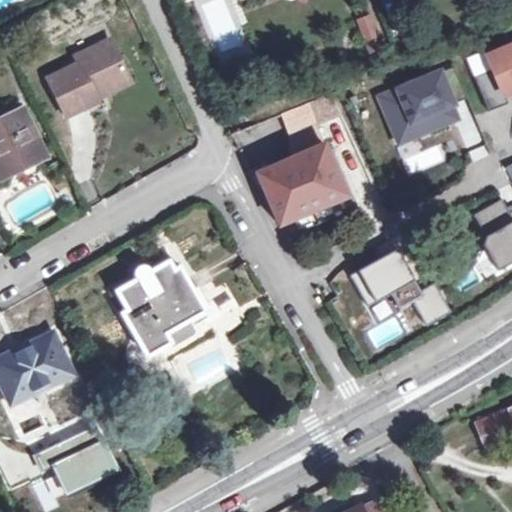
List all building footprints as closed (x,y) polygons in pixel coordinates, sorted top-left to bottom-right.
[(371,16),(358,19),(365,54),(379,52),(371,16)] [(26,41),(17,23),(2,31),(11,48),(26,41)] [(69,118),(100,103),(97,95),(130,79),(112,40),(76,58),(79,66),(52,80),(69,118)] [(505,97),(511,93),(511,45),(489,55),(496,70),(473,81),(489,113),(508,104),(505,97)] [(454,69),(398,91),(380,98),(393,129),(411,122),(416,135),(447,122),(442,109),(454,104),(466,99),(454,69)] [(97,95),(100,103),(132,85),(130,79),(97,95)] [(380,98),(398,91),(397,87),(374,96),(396,148),(461,121),(454,104),(442,109),(447,122),(416,135),(411,122),(393,129),(380,98)] [(296,134),(338,116),(329,94),(286,113),(296,134)] [(0,176),(45,155),(24,110),(0,121),(0,176)] [(348,196),(326,145),(257,175),(279,226),(348,196)] [(473,215),(485,237),(483,246),(497,271),(511,262),(511,213),(509,215),(502,201),(473,215)] [(396,250),(349,277),(368,310),(392,296),(400,310),(414,303),(423,298),(420,292),(396,250)] [(460,290),(494,277),(484,251),(450,264),(460,290)] [(120,314),(138,344),(152,342),(161,351),(172,345),(167,336),(190,324),(207,314),(178,266),(173,269),(168,260),(152,270),(140,267),(136,279),(114,291),(126,311),(120,314)] [(423,298),(414,303),(426,326),(450,313),(434,284),(420,292),(423,298)] [(167,336),(172,345),(195,332),(190,324),(167,336)] [(0,384),(11,407),(74,376),(54,334),(0,359),(0,384)] [(152,342),(138,344),(146,359),(161,351),(152,342)] [(511,407),(482,419),(494,448),(511,439),(511,407)] [(351,511),(381,511),(377,502),(362,509),(362,507),(351,511)]
